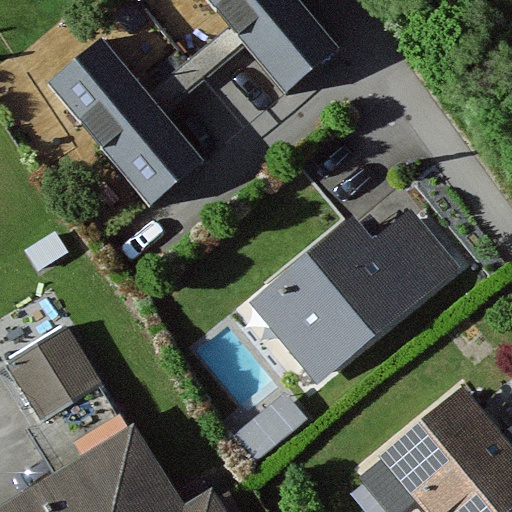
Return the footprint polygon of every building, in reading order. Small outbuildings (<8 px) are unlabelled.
[(99,49),(49,91),(150,210),(198,169),(157,120),(240,49),(287,105),(342,58),(292,0),(202,0),(230,33),(146,104),(99,49)] [(356,232),(258,311),(318,386),(460,272),(415,216),(372,251),(356,232)] [(65,327),(5,363),(42,423),(101,387),(65,327)] [(243,430),(267,451),(307,406),(283,385),(243,430)] [(469,391),(380,463),(420,511),(502,511),(511,504),(511,430),(506,436),(469,391)] [(177,511),(135,440),(11,511),(224,511),(214,495),(185,511),(177,511)]
